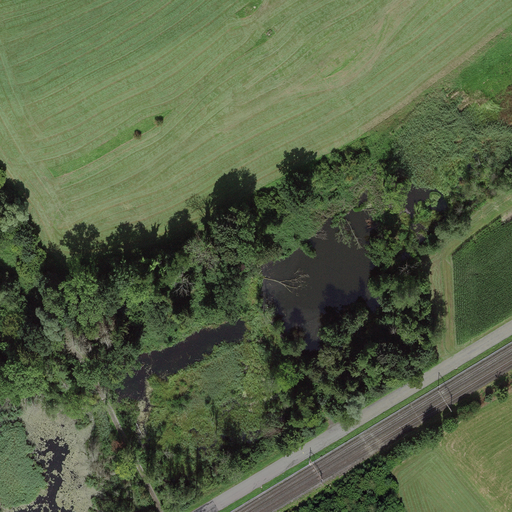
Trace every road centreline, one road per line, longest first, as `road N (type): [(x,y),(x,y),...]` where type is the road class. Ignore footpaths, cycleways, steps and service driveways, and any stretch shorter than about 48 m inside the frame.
road 1 (tertiary): [(206,511),(511,327)]
road 2 (track): [(162,511),(65,346),(29,335),(0,339)]
